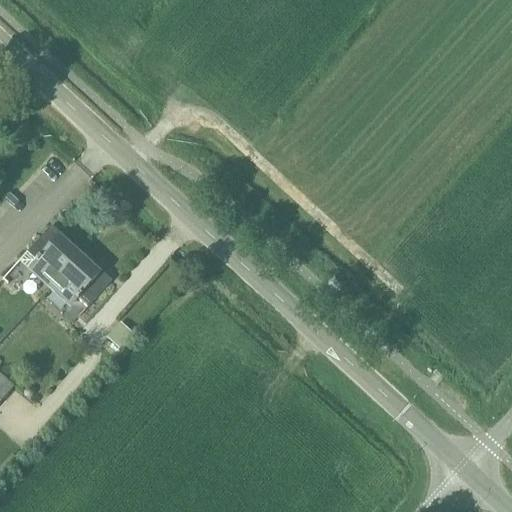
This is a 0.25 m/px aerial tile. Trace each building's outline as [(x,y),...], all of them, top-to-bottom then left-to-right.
[(58,278),(77,257),(63,245),(66,242),(61,237),(58,240),(48,231),(27,255),(37,264),(32,270),(50,287),(58,278)] [(58,278),(50,287),(71,306),(76,301),(86,310),(108,286),(98,277),(101,274),(96,270),(94,272),(77,257),(58,278)] [(102,344),(118,358),(131,342),(116,329),(102,344)] [(0,404),(13,389),(0,377),(0,404)] [(23,394),(23,395),(23,396),(24,397),(24,398),(25,398),(26,399),(27,399),(28,399),(29,399),(30,399),(31,398),(32,398),(32,397),(33,396),(33,395),(33,394),(33,393),(33,392),(32,392),(32,391),(32,390),(31,390),(30,389),(29,389),(28,389),(27,389),(26,389),(25,390),(24,390),(24,391),(23,392),(23,393),(23,394)]
